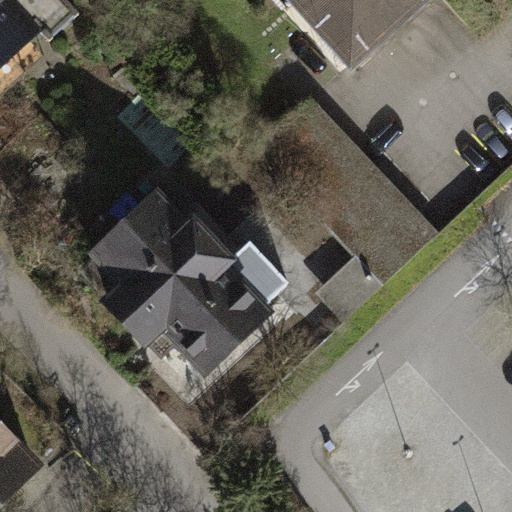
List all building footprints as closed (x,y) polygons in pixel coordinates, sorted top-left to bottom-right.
[(0,0),(0,63),(37,29),(50,43),(81,15),(66,0),(0,0)] [(293,0),(356,68),(431,0),(293,0)] [(435,240),(307,106),(257,154),(357,258),(385,287),(435,240)] [(188,230),(159,200),(82,272),(149,341),(165,326),(208,371),(268,314),(225,269),(233,262),(196,223),(188,230)] [(347,322),(385,287),(357,258),(320,294),(347,322)] [(0,429),(0,505),(38,469),(0,429)]
